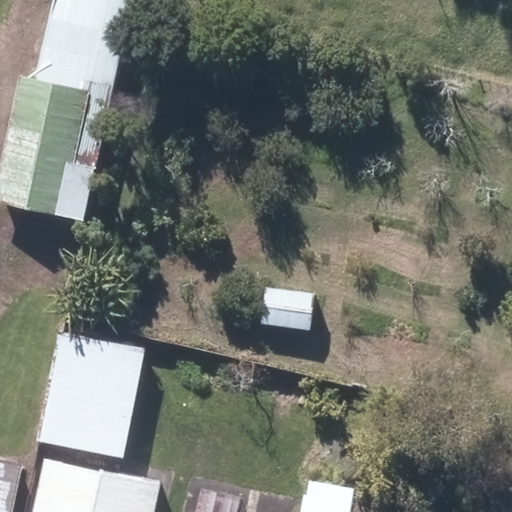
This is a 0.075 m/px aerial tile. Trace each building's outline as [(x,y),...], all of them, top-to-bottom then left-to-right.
[(8,203),(97,224),(108,171),(106,171),(144,0),(69,0),(51,84),(36,81),(8,203)] [(274,326),(321,331),(325,296),(277,290),(274,326)] [(50,442),(136,458),(156,351),(71,334),(50,442)] [(0,511),(26,511),(36,467),(0,459),(0,511)] [(49,511),(167,511),(173,487),(61,463),(49,511)] [(313,511),(361,511),(365,490),(318,482),(313,511)] [(247,511),(250,502),(211,494),(207,511),(247,511)]
